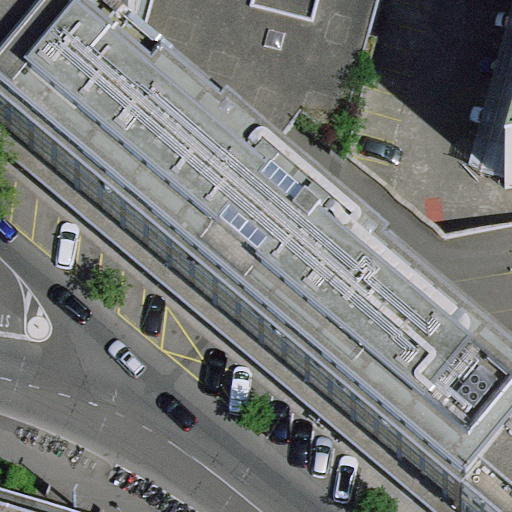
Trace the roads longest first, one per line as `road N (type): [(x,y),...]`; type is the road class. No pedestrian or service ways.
road 1 (tertiary): [(165,435),(75,314),(0,255)]
road 2 (residential): [(0,376),(165,435)]
road 3 (tertiary): [(260,511),(165,435)]
